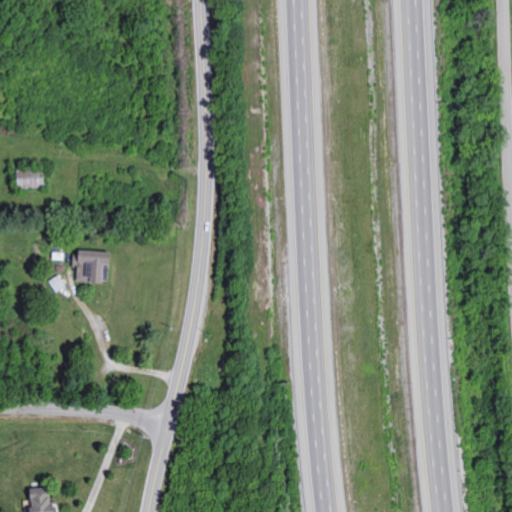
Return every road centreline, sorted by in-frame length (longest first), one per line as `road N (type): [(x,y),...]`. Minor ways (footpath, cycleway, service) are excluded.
road 1 (primary): [(202,0),(207,154),(200,271),(148,511)]
road 2 (motorway): [(443,511),(412,0)]
road 3 (motorway): [(296,0),(326,511)]
road 4 (residential): [(504,0),(511,233)]
road 5 (residential): [(169,428),(88,411),(0,407)]
